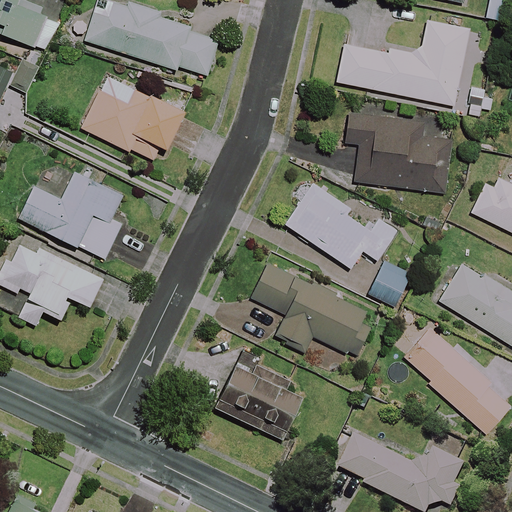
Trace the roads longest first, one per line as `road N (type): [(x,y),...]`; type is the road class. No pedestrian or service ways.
road 1 (residential): [(290,0),(246,145),(104,435)]
road 2 (residential): [(259,511),(104,435)]
